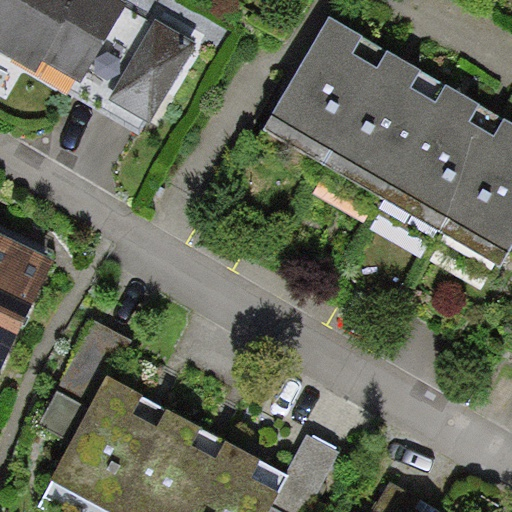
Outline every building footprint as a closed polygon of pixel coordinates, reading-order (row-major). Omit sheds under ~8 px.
[(112,0),(0,0),(0,54),(142,141),(199,48),(112,0)] [(262,132),(321,165),(385,51),(326,18),(262,132)] [(321,165),(384,201),(449,88),(385,51),(321,165)] [(384,201),(442,234),(506,121),(449,88),(384,201)] [(442,234),(498,266),(511,240),(511,124),(506,121),(442,234)] [(0,371),(55,259),(0,232),(0,371)] [(38,426),(68,442),(102,375),(122,342),(92,326),(38,426)] [(47,484),(102,511),(114,511),(167,408),(102,375),(68,442),(47,484)] [(114,511),(188,511),(226,439),(167,408),(114,511)] [(296,436),(280,467),(256,511),(301,511),(331,454),(296,436)] [(256,511),(280,467),(226,439),(188,511),(256,511)]
